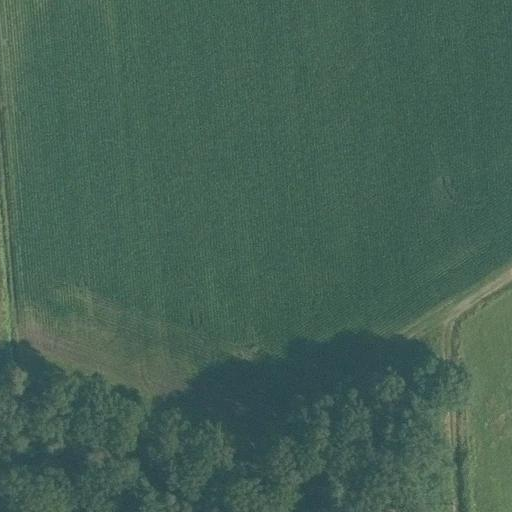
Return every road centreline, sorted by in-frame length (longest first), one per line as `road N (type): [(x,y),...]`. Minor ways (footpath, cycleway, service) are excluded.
road 1 (track): [(511,284),(254,455)]
road 2 (track): [(254,455),(218,451),(0,379)]
road 3 (track): [(452,510),(254,455)]
road 4 (track): [(452,322),(452,510)]
